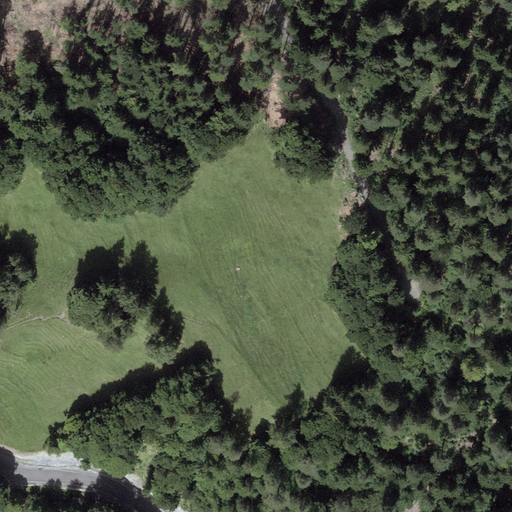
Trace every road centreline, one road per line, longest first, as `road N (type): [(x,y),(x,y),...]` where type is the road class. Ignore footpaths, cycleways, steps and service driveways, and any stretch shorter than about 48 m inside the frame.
road 1 (track): [(511,335),(453,326),(416,302),(335,115),(291,46),(274,0)]
road 2 (unclassified): [(136,511),(94,485),(0,474)]
